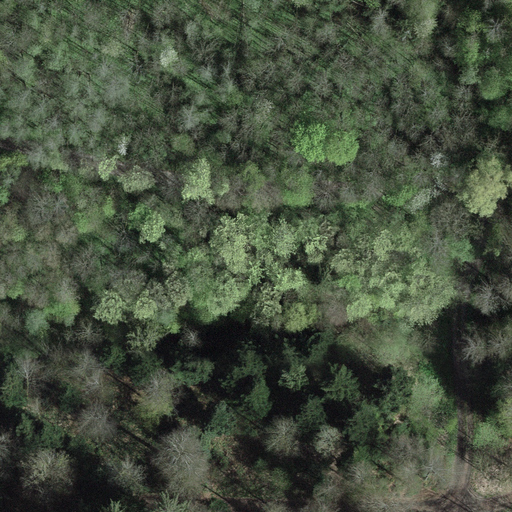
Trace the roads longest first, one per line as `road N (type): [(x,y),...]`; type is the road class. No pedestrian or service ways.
road 1 (track): [(0,500),(450,511),(465,457),(458,312),(476,244),(511,170)]
road 2 (track): [(506,180),(361,193),(154,182),(0,147)]
